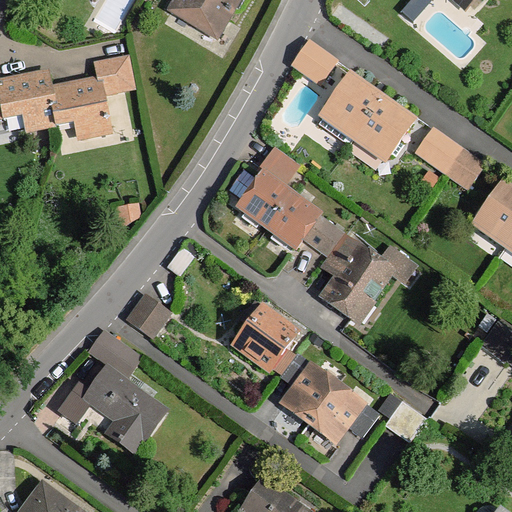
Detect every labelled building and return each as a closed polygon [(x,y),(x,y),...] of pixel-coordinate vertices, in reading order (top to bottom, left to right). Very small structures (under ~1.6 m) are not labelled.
[(243,0),(175,0),(168,13),(219,42),(243,0)] [(412,0),(402,11),(414,21),(433,0),(412,0)] [(454,0),(469,13),(481,0),(454,0)] [(292,69),(318,88),(335,64),(309,45),(292,69)] [(52,86),(50,71),(0,80),(0,110),(2,122),(20,119),(23,136),(74,127),(77,145),(114,138),(107,101),(139,95),(132,56),(95,63),(98,78),(52,86)] [(353,74),(320,120),(385,168),(418,122),(353,74)] [(435,130),(415,156),(467,194),(487,168),(435,130)] [(277,154),(235,211),(293,254),(302,242),(329,261),(322,270),(334,279),(320,297),(363,328),(396,283),(407,291),(423,270),(390,247),(380,261),(284,191),(299,170),(277,154)] [(511,190),(504,185),(473,230),(511,256),(511,190)] [(146,296),(127,318),(153,336),(169,316),(146,296)] [(261,310),(231,349),(267,378),(298,339),(261,310)] [(511,327),(504,322),(487,342),(504,356),(511,346),(511,327)] [(136,462),(171,414),(128,382),(143,362),(109,336),(93,357),(106,366),(87,392),(76,383),(54,412),(77,429),(91,411),(114,428),(105,439),(136,462)] [(310,368),(282,407),(340,449),(368,410),(310,368)] [(403,401),(392,427),(418,439),(430,412),(403,401)] [(315,511),(268,478),(243,511),(315,511)] [(80,511),(42,484),(20,511),(80,511)]
